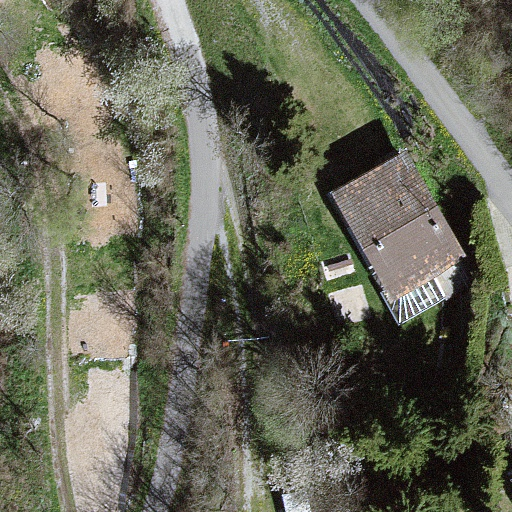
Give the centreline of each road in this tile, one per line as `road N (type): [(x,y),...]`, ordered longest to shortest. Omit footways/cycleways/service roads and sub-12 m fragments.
road 1 (unclassified): [(150,511),(198,263),(205,141),(198,88),(168,0)]
road 2 (unclassified): [(367,0),(511,190)]
